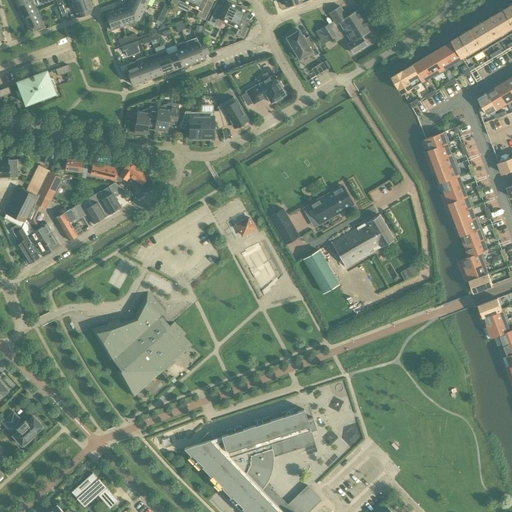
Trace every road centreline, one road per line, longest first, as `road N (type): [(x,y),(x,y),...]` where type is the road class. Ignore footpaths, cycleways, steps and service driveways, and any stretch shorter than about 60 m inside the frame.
road 1 (residential): [(7,286),(172,184),(186,156)]
road 2 (residential): [(0,126),(186,156)]
road 3 (residential): [(305,102),(448,15)]
road 4 (residential): [(186,156),(219,155),(305,102)]
